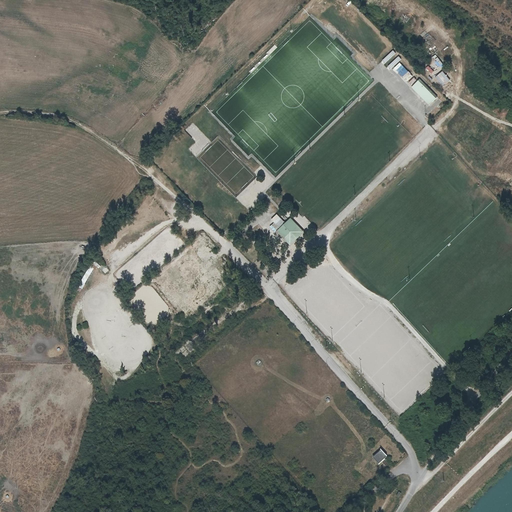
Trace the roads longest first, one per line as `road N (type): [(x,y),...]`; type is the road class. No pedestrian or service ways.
road 1 (track): [(225,244),(140,165),(80,124),(0,112)]
road 2 (unclassified): [(419,477),(511,350)]
road 3 (track): [(511,391),(445,462),(419,477)]
road 4 (track): [(200,221),(162,223),(113,268),(108,284)]
